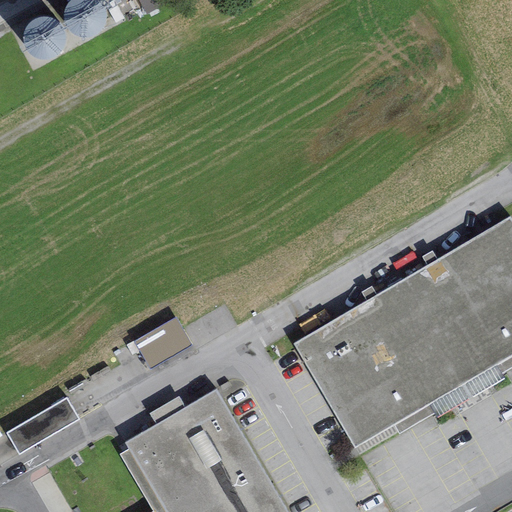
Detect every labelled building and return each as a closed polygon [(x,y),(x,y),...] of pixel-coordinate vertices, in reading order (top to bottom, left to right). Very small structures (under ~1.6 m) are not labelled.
[(3,0),(1,1),(22,50),(124,8),(120,0),(3,0)] [(134,0),(144,14),(166,0),(134,0)] [(511,354),(511,221),(510,217),(294,345),(354,448),(511,354)] [(177,312),(137,337),(154,364),(194,339),(177,312)] [(156,425),(124,443),(128,449),(164,511),(286,511),(216,390),(185,408),(156,425)] [(149,413),(156,425),(185,408),(178,397),(149,413)] [(66,399),(6,433),(18,455),(79,421),(66,399)] [(164,511),(128,449),(119,454),(152,511),(164,511)]
